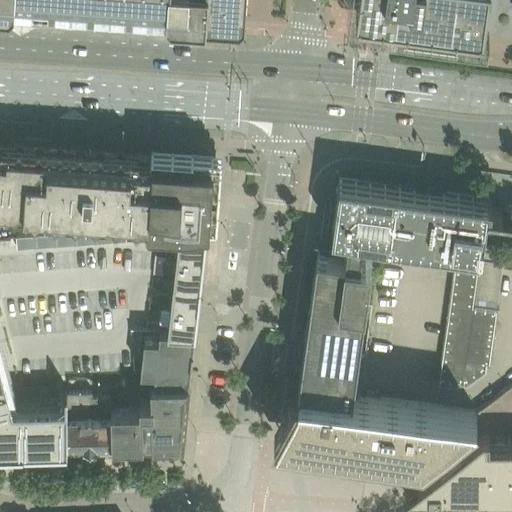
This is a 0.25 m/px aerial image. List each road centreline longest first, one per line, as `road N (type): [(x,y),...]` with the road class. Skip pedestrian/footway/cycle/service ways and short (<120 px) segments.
road 1 (unclassified): [(237,487),(291,108)]
road 2 (primary): [(300,66),(0,47)]
road 3 (primary): [(0,85),(291,108)]
road 4 (unclassified): [(10,511),(182,503),(237,487)]
road 5 (primary): [(291,108),(511,132)]
road 6 (primary): [(511,91),(300,66)]
road 7 (unknown): [(356,147),(509,171)]
